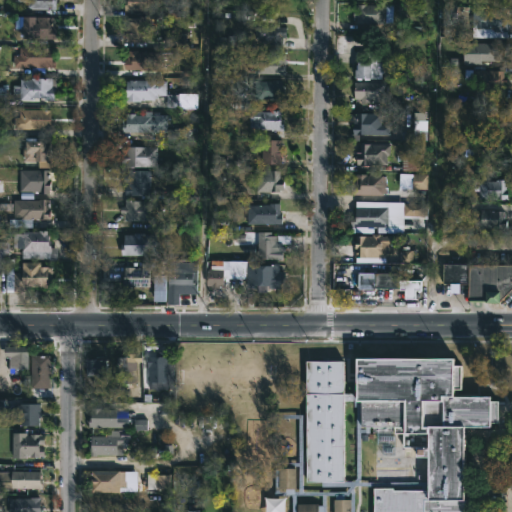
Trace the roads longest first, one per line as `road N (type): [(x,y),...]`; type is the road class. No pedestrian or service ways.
road 1 (secondary): [(511,325),(0,324)]
road 2 (residential): [(323,0),(317,325)]
road 3 (residential): [(95,0),(90,325)]
road 4 (residential): [(66,325),(64,511)]
